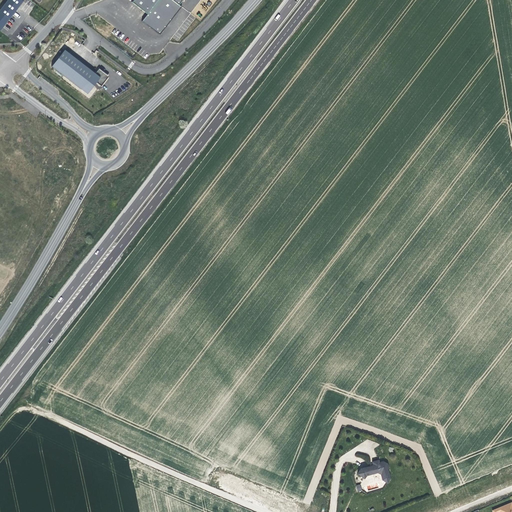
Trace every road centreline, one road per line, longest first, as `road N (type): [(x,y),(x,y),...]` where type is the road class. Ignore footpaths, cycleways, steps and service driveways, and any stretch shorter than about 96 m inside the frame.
road 1 (motorway): [(293,0),(0,379)]
road 2 (trunk): [(126,239),(311,0)]
road 3 (track): [(0,430),(28,406),(264,511)]
road 4 (unclassified): [(230,0),(171,60),(149,71),(68,16)]
road 5 (motorway): [(0,402),(126,239)]
road 6 (secondary): [(255,0),(143,113)]
road 7 (secondary): [(79,195),(0,330)]
